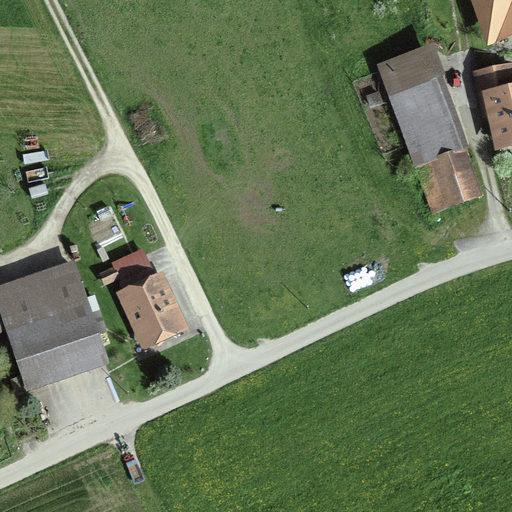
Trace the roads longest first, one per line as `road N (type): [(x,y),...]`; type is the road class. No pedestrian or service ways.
road 1 (unclassified): [(511,250),(333,321),(0,478)]
road 2 (track): [(126,163),(46,0)]
